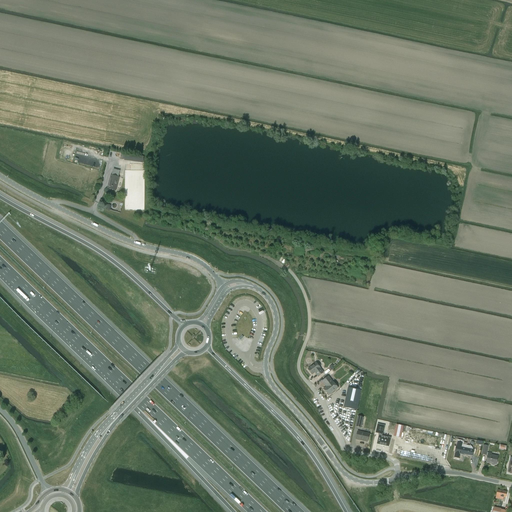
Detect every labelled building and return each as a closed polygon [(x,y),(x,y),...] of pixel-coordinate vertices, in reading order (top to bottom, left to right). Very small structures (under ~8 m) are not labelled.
[(123,160),(123,159),(143,162),(144,157),(124,154),(124,153),(121,152),(120,159),(123,160)] [(119,178),(118,178),(120,171),(113,169),(112,176),(111,176),(112,176),(111,180),(110,180),(109,183),(109,185),(108,189),(115,191),(119,178)] [(318,377),(323,373),(320,368),(316,363),(308,369),(312,375),(315,372),(318,377)] [(328,395),(338,388),(333,382),(332,382),(328,377),(322,381),(327,387),(323,389),(328,395)] [(357,410),(361,388),(358,388),(357,390),(348,388),(343,408),(357,410)] [(378,436),(376,444),(388,447),(390,438),(381,436),(381,434),(382,435),(384,426),(377,425),(375,433),(379,434),(379,436),(378,436)] [(356,439),(367,442),(369,434),(357,431),(356,439)] [(416,432),(414,442),(438,447),(440,437),(416,432)] [(458,442),(457,447),(456,446),(455,452),(454,457),(459,458),(460,454),(460,453),(472,456),(474,450),(472,450),(473,448),(472,446),(462,444),(462,443),(458,442)] [(497,462),(498,457),(491,455),(491,454),(487,453),(489,446),(484,445),(482,454),(487,455),(488,455),(487,463),(492,464),(492,465),(494,465),(495,464),(496,465),(496,464),(497,464),(497,463),(498,462),(497,462)] [(507,492),(497,490),(496,498),(501,500),(502,497),(505,498),(507,492)]
